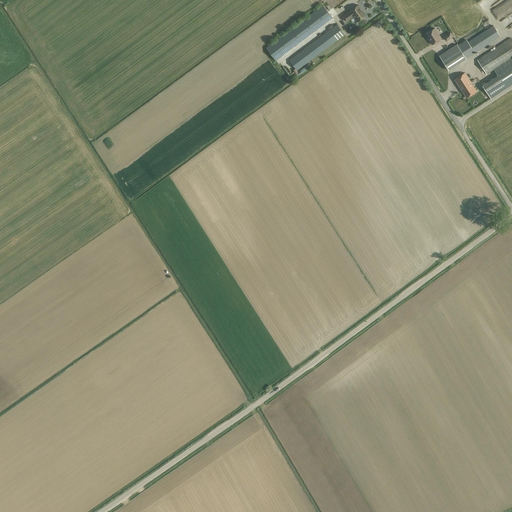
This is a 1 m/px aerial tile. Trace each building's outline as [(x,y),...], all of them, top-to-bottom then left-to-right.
[(484,0),(481,3),(486,10),(498,0),(484,0)] [(333,17),(323,5),(266,48),(275,60),(333,17)] [(366,15),(358,5),(343,16),(347,22),(354,16),(357,22),(366,15)] [(345,34),(337,24),(289,60),(297,70),(338,39),(340,41),(342,40),(341,38),(345,34)] [(459,46),(467,58),(501,37),(493,25),(468,42),(467,40),(459,46)] [(442,38),(435,27),(426,33),(429,37),(428,37),(432,44),(442,38)] [(453,36),(451,32),(444,36),(446,40),(453,36)] [(511,39),(511,37),(477,59),(487,74),(494,70),(497,75),(482,85),(491,99),(511,85),(511,39)] [(476,91),(465,73),(454,79),(466,98),(476,91)]
